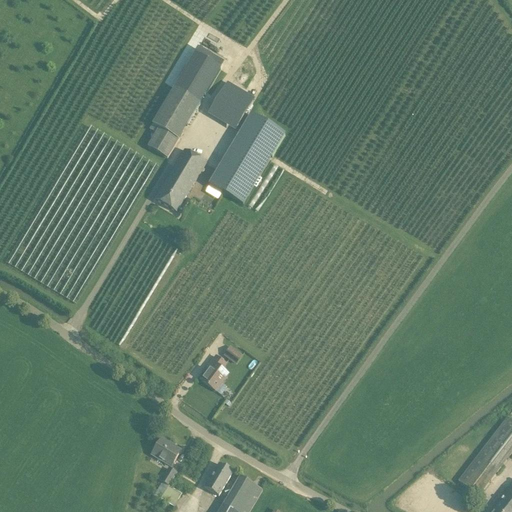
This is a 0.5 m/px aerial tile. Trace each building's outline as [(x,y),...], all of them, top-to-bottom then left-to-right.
[(237,128),(254,100),(227,84),(210,112),(237,128)] [(149,130),(156,134),(148,147),(166,158),(199,105),(173,90),(152,126),(149,130)] [(250,116),(235,142),(208,186),(242,206),(284,137),(250,116)] [(176,213),(205,164),(185,152),(155,200),(176,213)] [(223,357),(235,366),(242,357),(230,347),(223,357)] [(214,392),(227,375),(221,370),(225,365),(216,358),(208,367),(210,368),(200,381),(214,392)] [(458,483),(478,498),(511,453),(511,422),(508,419),(458,483)] [(171,467),(180,452),(161,441),(152,456),(171,467)] [(218,497),(232,473),(219,465),(205,489),(218,497)] [(169,470),(153,496),(160,500),(176,474),(169,470)] [(240,478),(219,511),(249,511),(262,491),(240,478)] [(511,511),(511,486),(493,510),(495,511),(493,511),(511,511)]
